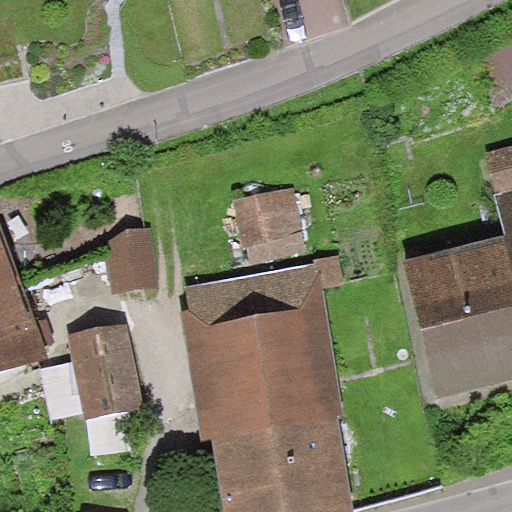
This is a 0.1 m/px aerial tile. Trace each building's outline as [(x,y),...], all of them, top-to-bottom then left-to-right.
[(490,229),(397,252),(429,382),(511,361),(511,145),(472,155),(490,229)] [(290,182),(241,191),(253,255),(302,245),(290,182)] [(142,218),(100,227),(113,287),(154,278),(142,218)] [(0,219),(0,361),(44,346),(0,219)] [(312,264),(187,280),(205,420),(216,418),(228,511),(301,511),(343,507),(312,264)] [(77,355),(52,360),(60,406),(142,391),(128,316),(72,327),(77,355)]
